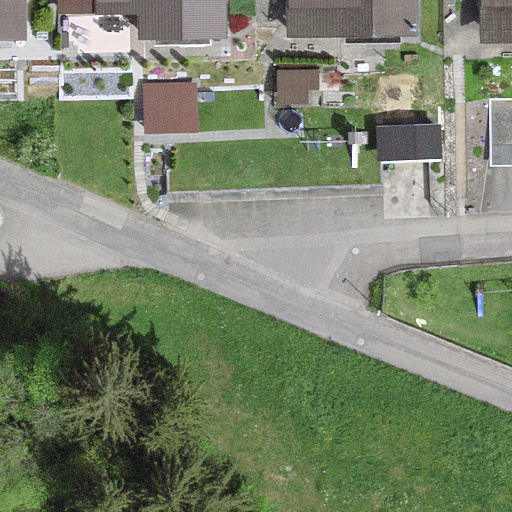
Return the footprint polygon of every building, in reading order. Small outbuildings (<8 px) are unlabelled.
[(0,0),(0,39),(16,39),(15,0),(0,0)] [(97,0),(97,13),(140,12),(140,37),(216,36),(215,0),(97,0)] [(287,0),(288,10),(330,10),(331,35),(406,35),(405,0),(287,0)] [(511,0),(480,0),(480,8),(511,7),(511,0)] [(511,107),(495,107),(495,167),(511,167),(511,107)] [(164,195),(195,194),(194,171),(163,172),(164,195)]
